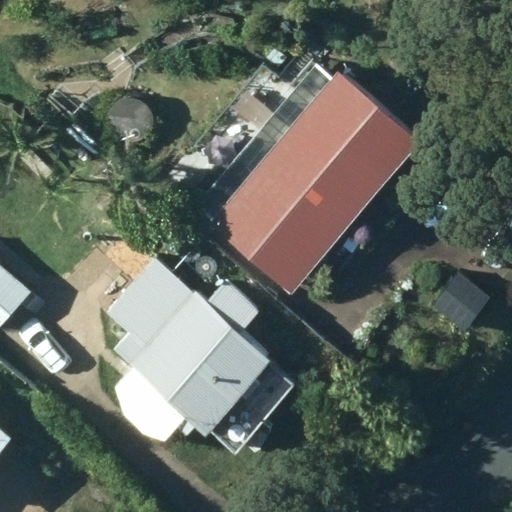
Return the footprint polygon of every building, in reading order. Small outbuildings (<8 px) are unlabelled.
[(345,36),(310,12),(292,36),(327,62),(345,36)] [(340,76),(212,227),(296,298),(423,147),(340,76)] [(252,118),(259,133),(275,135),(284,121),(277,107),(261,105),(252,118)] [(209,304),(156,257),(107,314),(130,332),(114,351),(136,371),(118,392),(126,422),(144,439),(169,447),(180,434),(188,440),(195,431),(207,442),(273,365),(240,336),(262,313),(227,282),(209,304)] [(0,328),(30,297),(0,269),(0,328)] [(432,309),(465,335),(493,301),(460,274),(432,309)]
